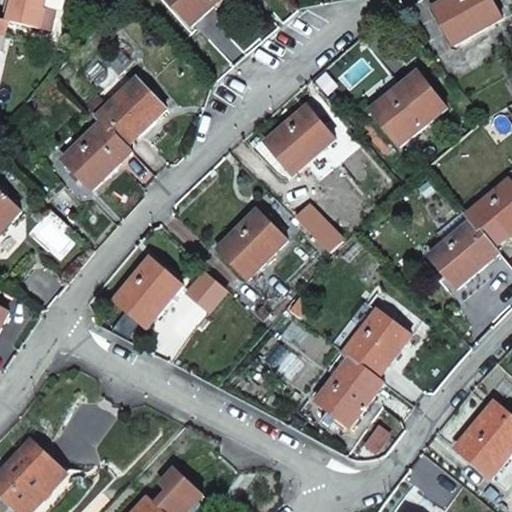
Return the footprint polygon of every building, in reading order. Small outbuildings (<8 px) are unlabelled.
[(14,0),(9,22),(12,23),(42,30),(53,32),(58,11),(47,9),(49,0),(14,0)] [(168,0),(192,27),(222,0),(168,0)] [(456,45),(506,17),(496,0),(450,0),(435,9),(456,45)] [(0,19),(0,35),(9,37),(12,23),(9,22),(0,19)] [(9,37),(0,35),(0,51),(5,52),(9,37)] [(401,146),(451,107),(422,71),(372,110),(401,146)] [(140,79),(99,119),(104,124),(129,151),(171,110),(140,79)] [(294,177),(338,140),(310,108),(266,144),(294,177)] [(129,151),(104,124),(65,158),(95,191),(134,156),(129,151)] [(511,183),(510,181),(468,215),(472,220),(496,248),(511,234),(511,183)] [(0,234),(23,210),(0,187),(0,234)] [(249,282),(291,242),(260,211),(219,251),(249,282)] [(496,248),(472,220),(429,257),(458,290),(501,254),(496,248)] [(117,300),(148,328),(185,285),(154,257),(117,300)] [(0,329),(11,310),(0,304),(0,329)] [(382,309),(346,355),(352,359),(380,381),(414,336),(382,309)] [(380,381),(352,359),(317,402),(352,429),(386,385),(380,381)] [(492,477),(511,455),(511,413),(498,402),(457,448),(492,477)] [(0,471),(0,491),(21,511),(23,511),(64,469),(32,439),(0,471)] [(174,468),(160,483),(168,490),(155,504),(148,497),(132,511),(178,511),(199,491),(174,468)] [(64,469),(23,511),(32,511),(69,474),(64,469)] [(186,511),(203,495),(199,491),(178,511),(186,511)]
